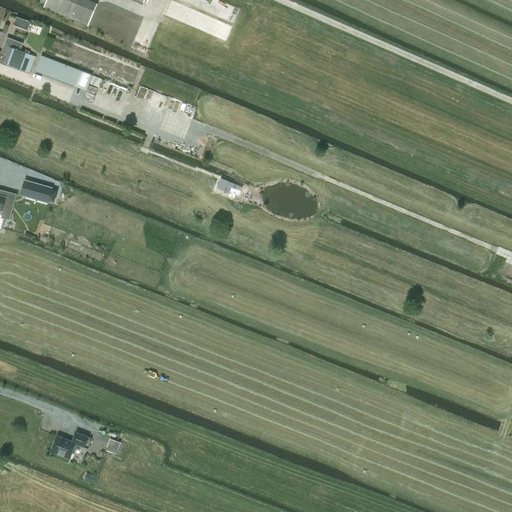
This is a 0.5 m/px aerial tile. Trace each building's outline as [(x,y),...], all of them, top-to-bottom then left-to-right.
[(88,26),(98,4),(88,0),(46,0),(44,7),(88,26)] [(17,17),(14,26),(27,31),(30,22),(17,17)] [(216,20),(208,32),(223,42),(231,30),(216,20)] [(0,52),(0,63),(29,74),(35,56),(20,51),(23,43),(7,37),(1,53),(0,52)] [(41,55),(35,71),(75,86),(81,71),(41,55)] [(98,87),(102,79),(93,76),(90,84),(98,87)] [(137,95),(157,103),(160,94),(140,86),(137,95)] [(221,179),(217,188),(230,193),(232,188),(233,184),(221,179)] [(25,180),(21,195),(48,203),(52,188),(25,180)] [(0,228),(1,229),(11,194),(0,190),(0,228)] [(109,224),(115,209),(94,201),(88,216),(109,224)] [(88,437),(76,433),(72,442),(57,436),(51,452),(70,459),(74,448),(80,450),(82,446),(85,447),(88,437)] [(118,450),(108,446),(107,451),(116,454),(118,450)] [(95,477),(89,474),(86,481),(93,484),(95,477)]
